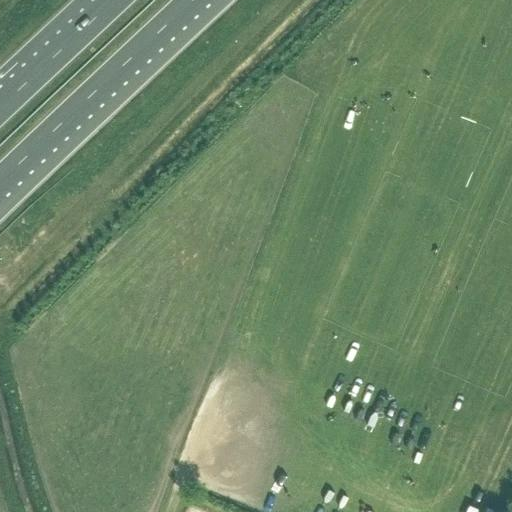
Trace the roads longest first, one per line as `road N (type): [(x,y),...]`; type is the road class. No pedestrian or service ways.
road 1 (trunk): [(0,184),(197,0)]
road 2 (trunk): [(115,0),(0,108)]
